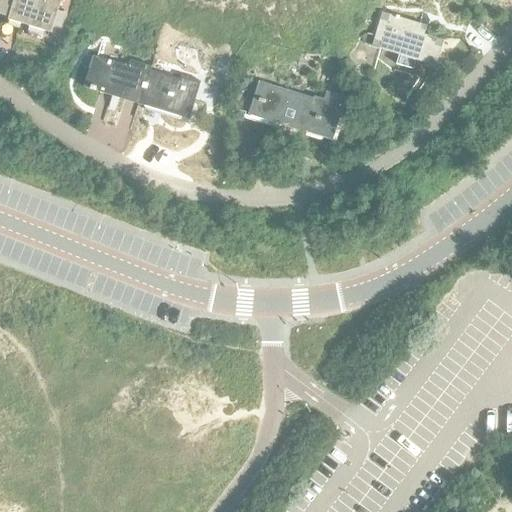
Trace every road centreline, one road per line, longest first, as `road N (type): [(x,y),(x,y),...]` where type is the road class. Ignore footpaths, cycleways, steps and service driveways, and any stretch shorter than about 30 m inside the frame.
road 1 (residential): [(0,88),(159,184),(249,199),(296,195),(397,152),(511,37)]
road 2 (tertiary): [(275,304),(200,299),(0,222)]
road 3 (tertiary): [(275,304),(379,286),(511,199)]
